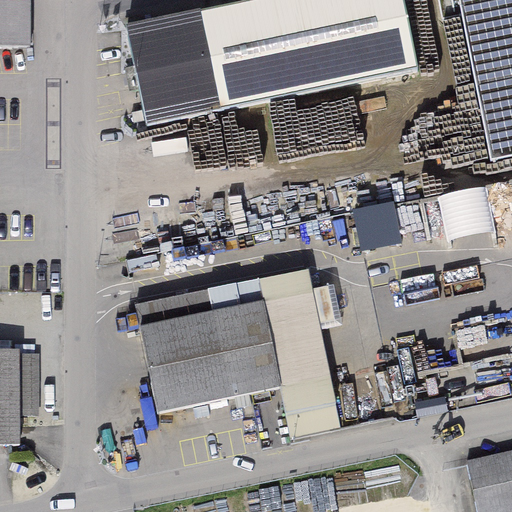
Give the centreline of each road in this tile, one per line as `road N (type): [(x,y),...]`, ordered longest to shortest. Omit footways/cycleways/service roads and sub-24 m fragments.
road 1 (residential): [(82,502),(79,0)]
road 2 (residential): [(511,416),(82,502)]
